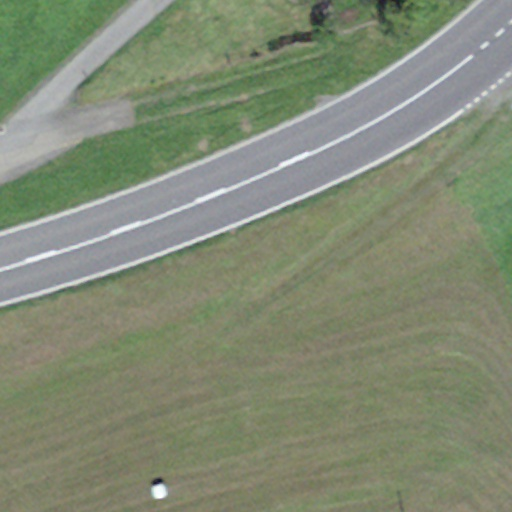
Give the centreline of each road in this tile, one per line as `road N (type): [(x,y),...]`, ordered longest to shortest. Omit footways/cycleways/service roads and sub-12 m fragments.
road 1 (secondary): [(511,30),(372,120),(255,176),(0,264)]
road 2 (unclassified): [(0,137),(156,0)]
